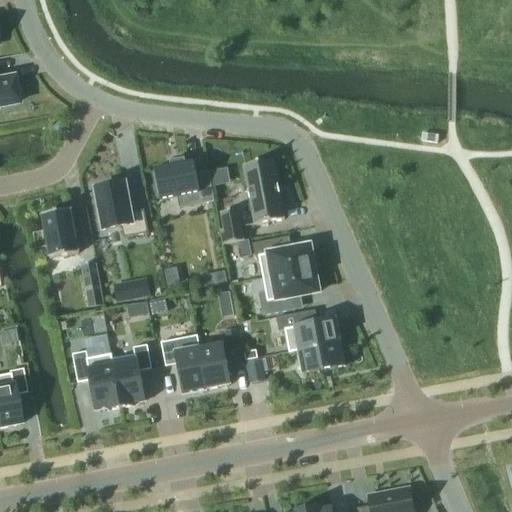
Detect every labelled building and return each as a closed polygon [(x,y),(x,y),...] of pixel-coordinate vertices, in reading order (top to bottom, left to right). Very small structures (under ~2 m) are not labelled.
[(0,107),(17,104),(15,95),(20,94),(16,78),(0,80),(0,107)] [(170,167),(154,170),(155,175),(154,176),(158,196),(159,196),(160,201),(199,194),(201,205),(213,203),(214,203),(209,172),(207,172),(207,173),(197,175),(194,162),(186,164),(185,160),(170,162),(170,167)] [(244,167),(255,226),(284,220),(273,162),(244,167)] [(96,189),(104,231),(121,227),(123,238),(148,234),(144,210),(130,213),(124,183),(96,189)] [(70,211),(42,216),(50,259),(79,254),(70,211)] [(238,211),(221,214),(224,231),(221,231),(223,246),(243,242),(238,211)] [(258,257),(263,280),(314,270),(310,247),(288,251),(286,238),(252,245),(255,258),(258,257)] [(96,267),(82,270),(89,309),(103,306),(96,267)] [(314,270),(263,280),(265,293),(258,294),(263,317),(290,312),(288,299),(319,293),(314,270)] [(336,320),(285,330),(289,354),(298,352),(340,344),(336,320)] [(224,332),(227,351),(240,349),(237,330),(224,332)] [(207,391),(199,349),(187,351),(185,339),(174,341),(176,354),(168,355),(170,367),(178,366),(184,395),(207,391)] [(230,386),(222,344),(199,349),(207,391),(230,386)] [(112,356),(111,356),(121,409),(133,407),(132,405),(145,402),(139,373),(152,370),(147,346),(133,349),(134,356),(113,360),(112,356)] [(301,377),(343,369),(338,346),(297,354),(301,377)] [(257,359),(256,351),(244,354),(246,362),(257,359)] [(87,353),(73,355),(78,384),(90,382),(96,411),(108,409),(109,411),(121,409),(111,356),(88,360),(87,353)] [(266,381),(262,360),(246,363),(250,384),(266,381)] [(27,394),(22,370),(8,373),(8,375),(0,376),(0,429),(20,426),(14,397),(27,394)] [(413,511),(410,491),(368,499),(370,507),(357,509),(357,511),(413,511)]
